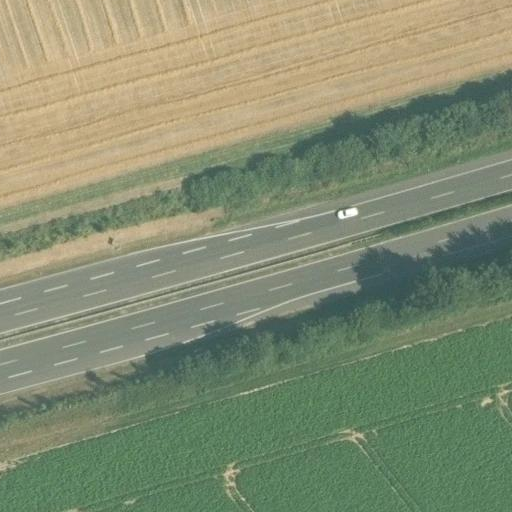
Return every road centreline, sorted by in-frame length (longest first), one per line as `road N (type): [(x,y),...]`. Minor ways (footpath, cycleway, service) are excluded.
road 1 (motorway): [(0,368),(511,222)]
road 2 (motorway): [(511,175),(0,321)]
road 3 (track): [(0,220),(511,77)]
road 4 (track): [(0,458),(511,323)]
